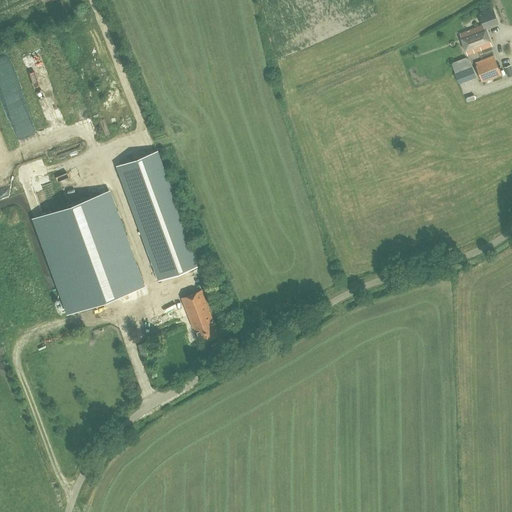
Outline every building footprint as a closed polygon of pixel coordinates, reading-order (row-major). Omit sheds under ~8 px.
[(460,34),(468,55),(491,46),(485,29),(499,24),(493,8),(479,13),(483,25),(460,34)] [(475,63),(482,82),(501,75),(494,56),(475,63)] [(454,70),(459,83),(477,77),(472,63),(454,70)] [(5,106),(12,102),(9,97),(2,100),(5,106)] [(78,122),(83,141),(99,137),(94,118),(78,122)] [(158,150),(116,165),(158,280),(200,265),(158,150)] [(109,192),(34,219),(68,312),(143,285),(109,192)] [(195,327),(201,342),(218,336),(212,320),(213,320),(201,290),(182,297),(193,327),(195,327)] [(154,323),(158,333),(188,321),(184,312),(154,323)] [(139,345),(144,360),(159,355),(154,340),(139,345)]
